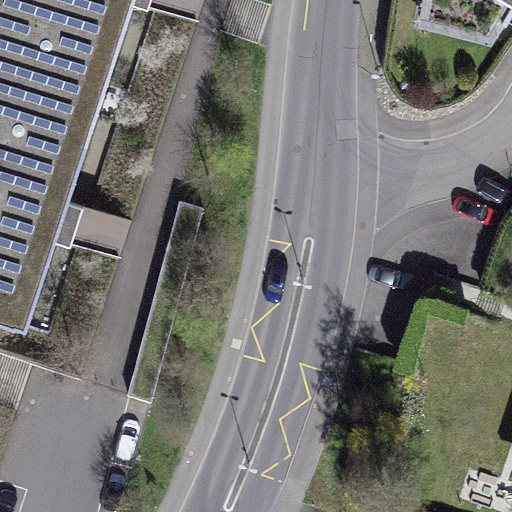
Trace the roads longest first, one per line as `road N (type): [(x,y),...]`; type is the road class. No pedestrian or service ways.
road 1 (residential): [(319,180),(288,250),(263,357),(208,511)]
road 2 (residential): [(249,511),(308,369),(329,252),(319,180)]
road 3 (residential): [(319,180),(399,176),(463,161),(511,128)]
road 4 (residential): [(333,0),(319,180)]
